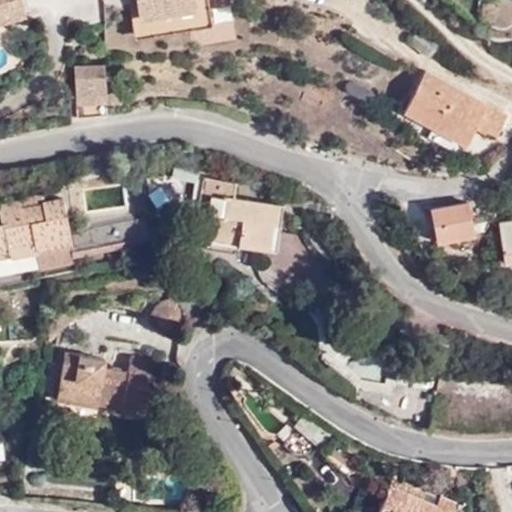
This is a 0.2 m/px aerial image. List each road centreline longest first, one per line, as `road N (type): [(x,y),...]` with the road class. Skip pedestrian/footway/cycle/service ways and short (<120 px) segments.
road 1 (residential): [(511,455),(443,455),(391,435),(245,344),(217,352),(206,385),(228,441),(273,511)]
road 2 (residential): [(0,154),(165,123),(359,184)]
road 3 (residential): [(359,184),(361,230),(383,262),(425,298),(511,327)]
road 4 (residential): [(359,184),(446,193),(511,162)]
road 5 (track): [(511,73),(484,60),(415,0)]
